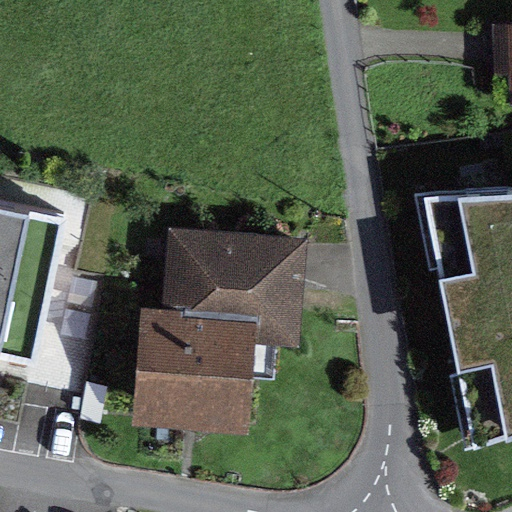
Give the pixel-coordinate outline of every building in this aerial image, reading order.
[(511,16),(492,17),(492,70),(508,69),(508,96),(511,95),(511,16)] [(511,180),(422,186),(473,439),(511,425),(511,180)] [(0,345),(33,352),(66,204),(0,189),(0,345)] [(252,308),(250,329),(292,332),(299,239),(176,230),(171,302),(252,308)] [(252,308),(171,302),(150,300),(142,406),(244,414),(250,329),(252,308)]
